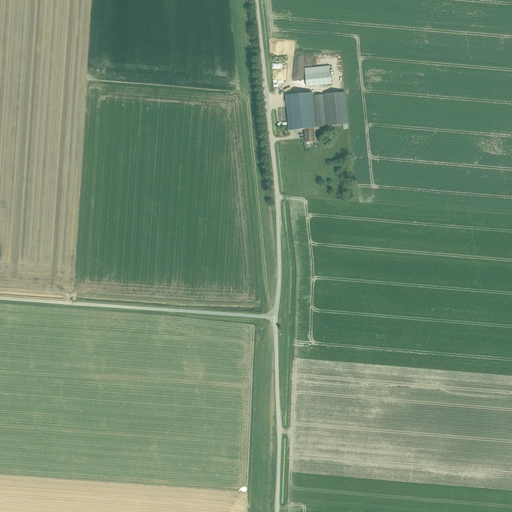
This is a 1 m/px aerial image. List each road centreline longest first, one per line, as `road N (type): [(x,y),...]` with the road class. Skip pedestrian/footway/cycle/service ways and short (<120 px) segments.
road 1 (unclassified): [(273,318),(278,223),(256,0)]
road 2 (unclassified): [(273,318),(0,298)]
road 3 (unclassified): [(276,511),(273,318)]
